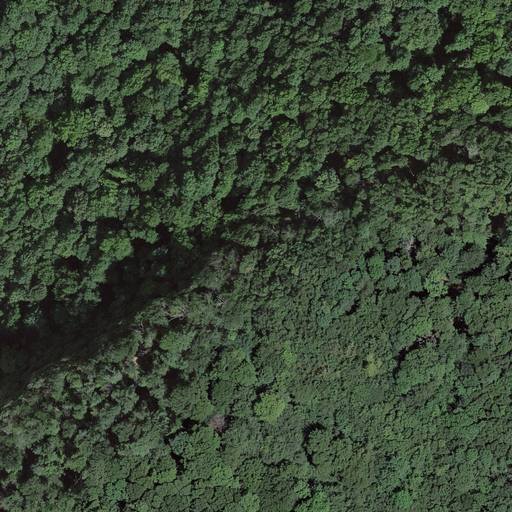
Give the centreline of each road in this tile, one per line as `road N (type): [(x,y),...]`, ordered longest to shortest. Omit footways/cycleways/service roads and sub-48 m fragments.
road 1 (track): [(409,511),(428,485),(419,467),(269,377),(259,362),(273,314),(379,245)]
road 2 (track): [(379,245),(511,204)]
